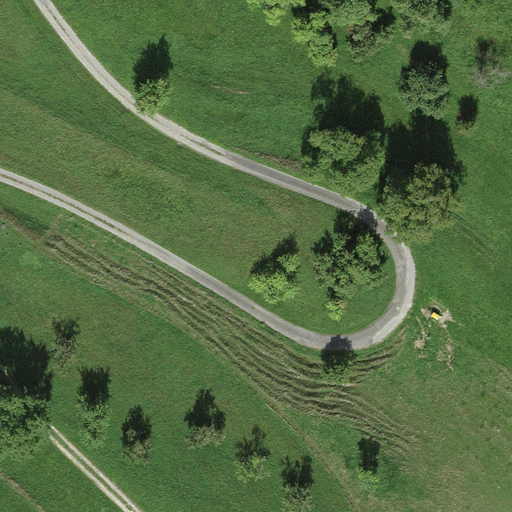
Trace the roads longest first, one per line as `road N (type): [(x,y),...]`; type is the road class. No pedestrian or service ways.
road 1 (track): [(41,0),(114,95),(188,145),(344,204),(403,238),(417,270),(399,316),(367,343),(311,341),(129,235),(0,176)]
road 2 (track): [(0,367),(59,442),(130,511)]
